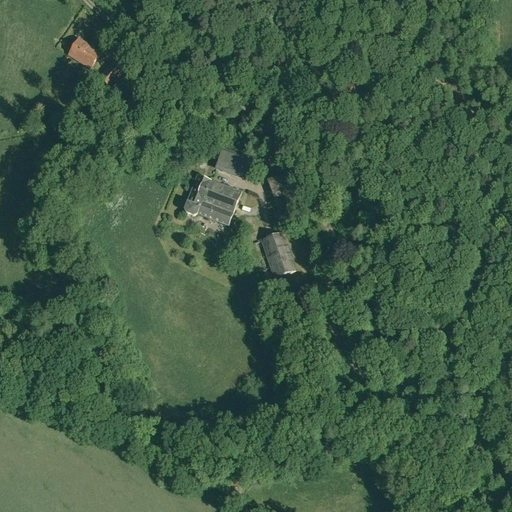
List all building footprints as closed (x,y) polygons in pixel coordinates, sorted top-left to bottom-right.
[(150,32),(143,39),(150,47),(158,40),(150,32)] [(91,70),(102,54),(80,40),(69,56),(91,70)] [(110,88),(126,71),(116,61),(100,79),(110,88)] [(223,150),(216,172),(251,184),(258,162),(223,150)] [(230,226),(242,193),(199,176),(186,211),(187,214),(194,217),(198,216),(199,214),(230,226)] [(276,198),(290,193),(284,178),(270,183),(276,198)] [(275,279),(298,272),(285,234),(262,242),(275,279)] [(260,474),(257,462),(242,465),(245,477),(260,474)]
